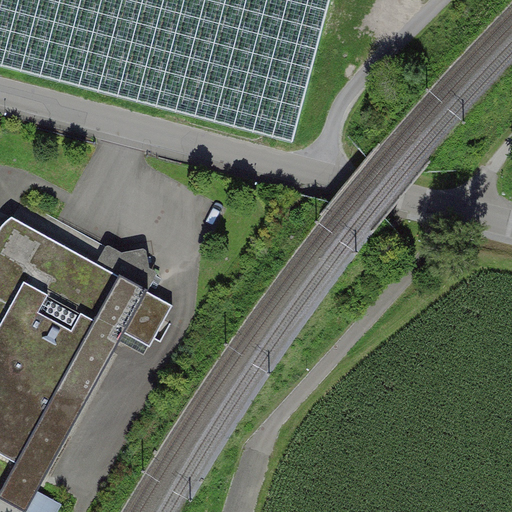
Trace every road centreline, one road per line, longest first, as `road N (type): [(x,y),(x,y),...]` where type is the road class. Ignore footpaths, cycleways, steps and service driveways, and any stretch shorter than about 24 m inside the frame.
road 1 (residential): [(0,91),(511,224)]
road 2 (track): [(439,0),(358,83),(321,175)]
